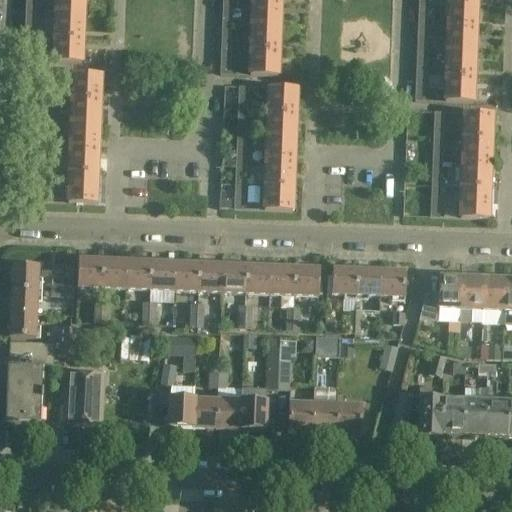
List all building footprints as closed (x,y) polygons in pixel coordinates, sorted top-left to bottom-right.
[(56,0),(56,16),(84,17),(84,0),(56,0)] [(233,6),(223,5),(222,18),(232,19),(233,6)] [(280,31),(281,7),(253,6),(252,29),(280,31)] [(477,8),(449,7),(448,32),(476,32),(477,8)] [(83,42),(84,17),(56,16),(55,41),(83,42)] [(428,18),(418,18),(418,30),(428,31),(428,18)] [(25,26),(25,39),(35,39),(35,27),(25,26)] [(252,29),(251,54),(279,55),(280,31),(252,29)] [(428,31),(418,30),(417,43),(427,44),(428,31)] [(447,56),(475,57),(476,32),(448,32),(428,31),(427,44),(448,44),(447,56)] [(35,39),(25,39),(24,52),(34,52),(35,39)] [(222,39),(221,52),(231,53),(232,40),(222,39)] [(54,66),(82,67),(83,42),(55,41),(54,66)] [(221,65),(231,65),(231,53),(221,52),(221,65)] [(278,80),(279,55),(251,54),(250,79),(278,80)] [(474,81),(475,57),(447,56),(446,80),(474,81)] [(416,67),(416,80),(425,80),(426,79),(426,67),(416,67)] [(73,77),(72,102),(100,103),(101,78),(73,77)] [(473,106),(474,81),(446,80),(426,79),(425,80),(425,93),(446,94),(445,105),(473,106)] [(416,80),(415,92),(425,93),(425,80),(416,80)] [(42,88),(42,101),(52,101),(52,89),(42,88)] [(239,102),(238,115),(248,116),(249,90),(239,90),(239,102)] [(269,91),(268,116),(296,117),(297,92),(269,91)] [(52,101),(42,101),(41,114),(51,114),(52,101)] [(99,127),(100,103),(72,102),(71,125),(99,127)] [(248,129),(248,116),(238,115),(238,128),(248,129)] [(295,141),(296,117),(268,116),(267,140),(295,141)] [(444,116),(434,116),(434,135),(443,136),(444,116)] [(464,117),(463,142),(491,143),(492,118),(464,117)] [(99,127),(71,125),(70,150),(98,152),(99,127)] [(41,137),(40,150),(50,150),(50,138),(41,137)] [(267,140),(266,165),(294,166),(295,141),(267,140)] [(490,167),(491,143),(463,142),(462,166),(490,167)] [(50,150),(40,150),(40,163),(49,163),(50,150)] [(97,177),(98,152),(70,150),(69,175),(97,177)] [(237,151),(236,164),(246,164),(247,151),(237,151)] [(442,152),(433,152),(432,165),(442,165),(442,152)] [(236,164),(236,176),(246,177),(246,164),(236,164)] [(293,190),(294,166),(266,165),(265,189),(293,190)] [(441,178),(442,165),(432,165),(432,178),(441,178)] [(490,167),(462,166),(461,191),(489,192),(490,167)] [(77,207),(96,208),(97,177),(69,175),(68,207),(77,207)] [(48,186),(39,186),(38,206),(48,206),(48,186)] [(265,214),(292,215),(293,190),(265,189),(265,214)] [(460,223),(488,224),(489,192),(461,191),(460,223)] [(245,194),(235,193),(234,213),(244,214),(245,194)] [(440,202),(431,201),(430,221),(440,222),(440,202)] [(76,291),(101,292),(102,263),(77,262),(76,291)] [(126,264),(102,263),(101,292),(125,293),(126,264)] [(125,293),(149,294),(150,265),(126,264),(125,293)] [(174,266),(150,265),(149,294),(173,295),(174,266)] [(173,295),(197,296),(198,267),(174,266),(173,295)] [(222,268),(198,267),(197,296),(221,297),(222,268)] [(15,293),(41,294),(42,282),(38,282),(38,269),(12,268),(11,292),(15,293)] [(221,297),(245,298),(246,269),(222,268),(221,297)] [(270,270),(246,269),(245,298),(269,299),(270,270)] [(269,299),(293,301),(294,271),(270,270),(269,299)] [(319,272),(294,271),(293,301),(318,302),(319,272)] [(355,304),(356,273),(331,272),(330,298),(344,299),(344,303),(355,304)] [(356,273),(355,304),(367,304),(367,300),(379,301),(380,274),(356,273)] [(380,274),(379,301),(391,301),(391,305),(404,306),(406,275),(380,274)] [(460,314),(461,280),(439,279),(438,299),(426,298),(419,324),(449,325),(449,335),(459,336),(459,326),(460,314)] [(482,315),(483,281),(461,280),(460,314),(459,326),(470,327),(471,315),(482,315)] [(505,282),(483,281),(482,315),(504,316),(505,282)] [(70,301),(71,290),(49,289),(49,300),(70,301)] [(41,294),(15,293),(11,292),(10,317),(15,317),(36,318),(37,305),(41,305),(41,294)] [(95,315),(106,316),(106,305),(95,305),(95,315)] [(143,317),(154,318),(154,307),(144,306),(143,317)] [(191,320),(202,320),(203,309),(191,308),(191,320)] [(239,322),(250,322),(250,311),(239,310),(239,322)] [(287,323),(298,324),(298,312),(287,312),(287,323)] [(105,327),(106,316),(95,315),(94,327),(105,327)] [(349,326),(359,326),(360,316),(349,315),(349,326)] [(15,317),(10,317),(9,341),(39,342),(40,329),(36,329),(36,318),(15,317)] [(153,329),(154,318),(143,317),(143,329),(153,329)] [(393,317),(393,329),(403,329),(404,318),(393,317)] [(202,331),(202,320),(191,320),(190,331),(202,331)] [(326,321),(325,335),(344,335),(345,321),(326,321)] [(249,333),(250,322),(239,322),(238,332),(249,333)] [(297,335),(298,324),(287,323),(286,334),(297,335)] [(359,337),(359,326),(349,326),(348,337),(359,337)] [(58,347),(55,347),(55,346),(9,345),(6,425),(40,426),(42,369),(54,370),(55,358),(76,358),(77,332),(59,331),(58,344),(58,347)] [(59,331),(49,331),(49,343),(58,344),(59,331)] [(122,337),(121,363),(150,364),(151,338),(122,337)] [(253,338),(243,338),(242,350),(243,350),(253,351),(253,338)] [(277,395),(278,366),(280,340),(267,339),(265,394),(265,395),(277,395)] [(314,341),(300,341),(300,355),(314,356),(314,341)] [(167,342),(166,360),(193,361),(194,343),(167,342)] [(352,342),(339,342),(338,356),(351,357),(352,342)] [(501,363),(501,348),(488,348),(488,350),(481,350),(480,362),(501,363)] [(379,372),(391,375),(397,352),(385,349),(379,372)] [(470,361),(470,350),(458,350),(456,359),(458,359),(464,361),(470,361)] [(511,363),(511,353),(502,353),(502,363),(511,363)] [(434,360),(431,368),(442,372),(445,362),(434,360)] [(194,363),(182,362),(182,376),(194,376),(194,363)] [(278,366),(277,395),(289,396),(290,367),(278,366)] [(209,403),(193,403),(192,432),(216,434),(217,404),(218,392),(219,376),(219,368),(210,367),(209,391),(209,403)] [(453,367),(453,378),(464,379),(465,368),(453,367)] [(159,388),(169,390),(168,431),(192,432),(193,403),(193,389),(173,388),(176,370),(162,368),(159,388)] [(440,381),(442,372),(431,368),(429,379),(440,381)] [(487,369),(478,369),(478,380),(486,380),(487,369)] [(487,369),(486,380),(495,380),(496,369),(487,369)] [(218,392),(227,392),(228,377),(219,376),(218,392)] [(67,377),(64,427),(100,429),(103,378),(67,377)] [(399,401),(389,437),(405,441),(411,418),(418,418),(417,441),(440,442),(442,403),(442,392),(420,391),(419,401),(399,401)] [(463,404),(462,439),(484,440),(485,405),(486,392),(477,392),(477,405),(463,404)] [(241,405),(240,435),(264,436),(265,406),(265,395),(265,394),(241,394),(241,405)] [(463,404),(442,403),(440,442),(459,443),(459,439),(462,439),(463,404)] [(241,405),(217,404),(216,434),(240,435),(241,405)] [(508,406),(485,405),(484,440),(506,441),(508,406)] [(312,438),(313,408),(289,406),(287,437),(312,438)] [(335,439),(337,409),(313,408),(312,438),(335,439)] [(361,410),(337,409),(335,439),(360,440),(361,410)]
